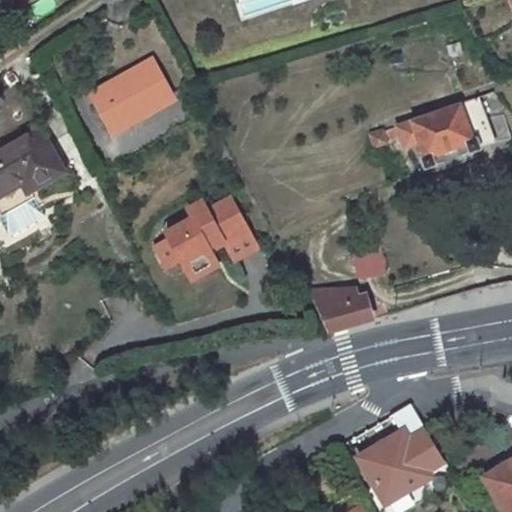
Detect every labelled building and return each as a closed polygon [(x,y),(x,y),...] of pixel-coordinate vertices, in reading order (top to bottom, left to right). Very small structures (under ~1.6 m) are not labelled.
[(237,0),(243,16),(296,0),(237,0)] [(153,60),(89,94),(110,133),(174,99),(153,60)] [(426,169),(479,149),(479,144),(509,136),(504,114),(488,117),(482,96),(461,105),(400,125),(406,146),(421,142),(424,152),(420,153),(426,169)] [(43,119),(0,143),(0,212),(1,213),(73,172),(43,119)] [(210,245),(223,238),(231,254),(256,241),(230,195),(208,207),(203,197),(194,203),(188,206),(192,213),(193,215),(191,216),(171,227),(174,234),(166,238),(164,248),(170,258),(179,259),(182,257),(186,256),(189,261),(212,249),(210,245)] [(381,248),(350,249),(351,277),(382,276),(381,248)] [(195,273),(219,261),(212,249),(189,261),(195,273)] [(343,302),(337,289),(308,290),(328,332),(368,321),(359,297),(343,302)] [(385,502),(431,476),(427,471),(443,461),(425,431),(409,440),(405,433),(358,459),(385,502)] [(511,511),(511,460),(483,478),(503,511),(511,511)] [(276,481),(267,487),(274,496),(283,490),(277,483),(276,481)]
